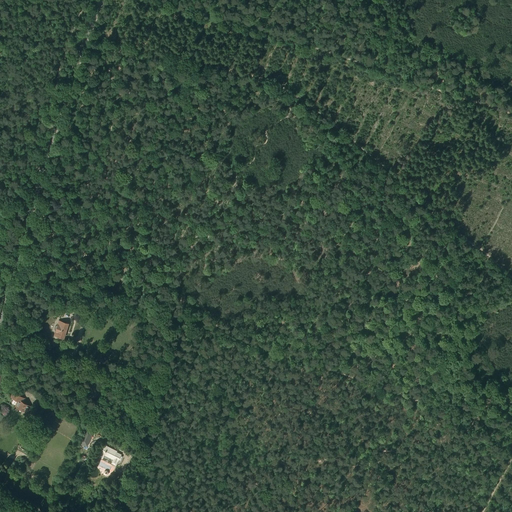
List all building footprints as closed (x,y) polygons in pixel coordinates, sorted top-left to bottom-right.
[(64,339),(69,323),(59,320),(57,325),(56,325),(56,326),(55,329),(55,331),(54,336),(64,339)] [(83,383),(88,380),(82,372),(77,374),(83,383)] [(23,402),(25,398),(17,394),(19,391),(14,388),(12,391),(13,392),(10,397),(14,399),(11,403),(15,405),(17,401),(18,401),(15,406),(28,413),(32,407),(23,402)] [(86,428),(80,443),(87,447),(94,432),(86,428)] [(115,453),(110,450),(111,449),(102,445),(99,452),(118,461),(121,454),(116,451),(115,453)]
